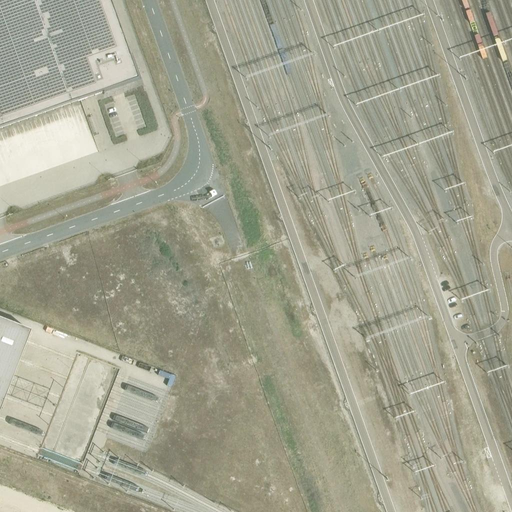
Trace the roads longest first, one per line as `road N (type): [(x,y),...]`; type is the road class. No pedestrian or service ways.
road 1 (unclassified): [(0,252),(164,194),(197,172)]
road 2 (unclassified): [(197,172),(198,143),(149,0)]
